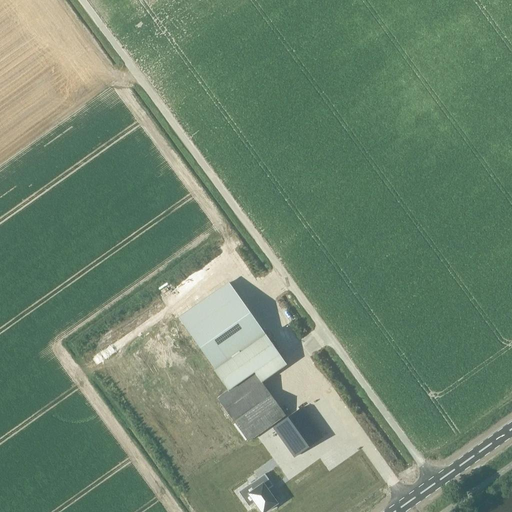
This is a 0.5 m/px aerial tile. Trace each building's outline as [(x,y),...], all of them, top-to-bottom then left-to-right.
[(216,370),(265,335),(228,283),(179,318),(216,370)] [(254,373),(279,355),(268,340),(272,337),(269,333),(265,335),(216,370),(215,371),(229,391),(217,399),(248,442),(285,416),(254,373)] [(294,457),(323,437),(302,408),(273,429),(294,457)] [(317,477),(327,495),(340,487),(329,470),(317,477)] [(255,502),(261,511),(264,511),(277,504),(267,490),(273,486),(264,474),(250,484),(254,490),(249,494),(255,502)]
